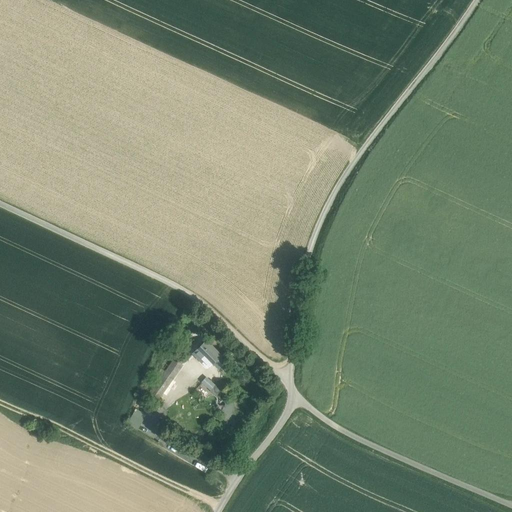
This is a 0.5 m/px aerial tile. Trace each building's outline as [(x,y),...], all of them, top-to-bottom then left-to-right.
[(221,355),(207,341),(195,352),(202,358),(200,360),(202,361),(203,360),(209,366),(213,363),(221,355)] [(221,355),(213,363),(219,369),(227,361),(221,355)] [(175,360),(160,381),(167,385),(182,364),(175,360)] [(227,361),(219,369),(223,374),(231,365),(227,361)] [(214,388),(207,380),(201,385),(209,393),(214,388)] [(167,385),(160,381),(155,388),(162,393),(167,385)] [(162,393),(155,388),(152,393),(158,398),(162,393)] [(138,404),(127,423),(137,429),(148,409),(138,404)]
